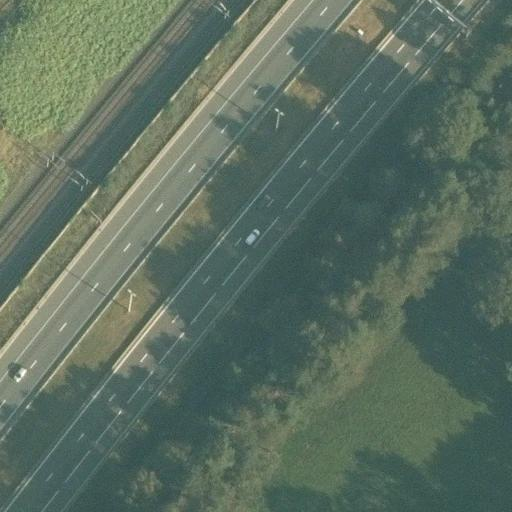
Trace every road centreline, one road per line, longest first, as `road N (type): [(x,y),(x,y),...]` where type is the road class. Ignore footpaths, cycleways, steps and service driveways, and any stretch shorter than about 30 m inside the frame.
road 1 (motorway): [(36,511),(457,0)]
road 2 (motorway): [(348,0),(0,419)]
